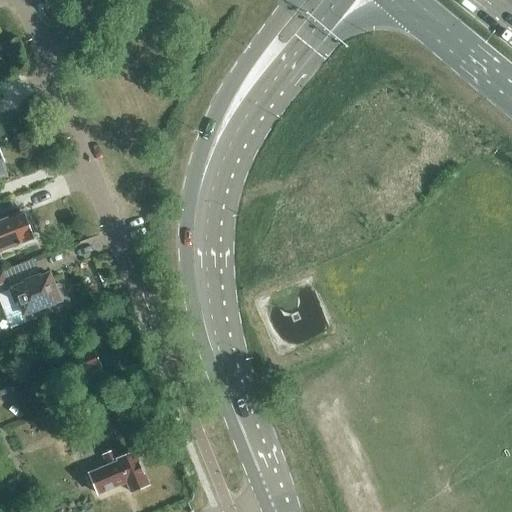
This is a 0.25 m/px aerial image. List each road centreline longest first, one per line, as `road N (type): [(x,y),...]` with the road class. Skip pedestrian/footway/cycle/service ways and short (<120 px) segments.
road 1 (residential): [(24,0),(141,291)]
road 2 (primary): [(277,511),(208,336),(196,224)]
road 3 (primary): [(196,224),(237,135),(347,0)]
road 4 (primary): [(294,0),(209,129),(195,181),(196,224)]
road 5 (primary): [(403,0),(511,90)]
